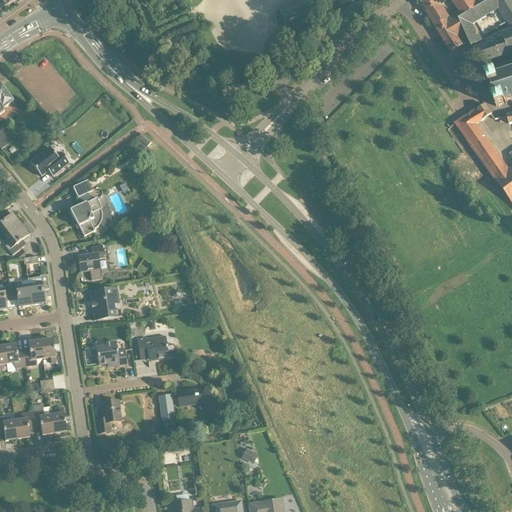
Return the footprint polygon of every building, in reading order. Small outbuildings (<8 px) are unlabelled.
[(0,0),(0,11),(19,0),(0,0)] [(339,8),(353,0),(302,0),(278,10),(282,18),(285,24),(335,3),(339,8)] [(425,0),(421,4),(427,13),(438,5),(438,6),(445,0),(425,0)] [(450,53),(462,46),(457,38),(464,34),(458,21),(478,9),(471,0),(445,0),(438,6),(438,5),(427,13),(450,53)] [(458,21),(464,34),(471,47),(506,25),(510,30),(502,34),(504,41),(474,51),(478,65),(511,53),(511,1),(511,0),(492,0),(478,9),(458,21)] [(511,67),(504,70),(505,72),(496,75),(495,73),(485,77),(495,107),(505,104),(505,101),(511,99),(511,67)] [(0,115),(5,112),(3,110),(13,103),(1,86),(0,86),(0,115)] [(511,115),(507,117),(499,119),(501,125),(508,123),(510,125),(511,124),(511,171),(509,173),(476,126),(484,120),(491,116),(485,106),(478,110),(456,124),(511,204),(511,115)] [(0,149),(1,151),(12,143),(2,130),(0,131),(0,149)] [(147,148),(151,144),(142,135),(138,139),(147,148)] [(30,164),(41,178),(48,172),(49,173),(52,177),(52,178),(69,164),(60,154),(56,157),(49,149),(30,164)] [(78,199),(93,192),(87,181),(72,189),(78,199)] [(102,210),(96,199),(86,204),(86,203),(69,212),(75,223),(76,223),(84,238),(93,233),(93,234),(95,233),(94,231),(96,230),(97,229),(99,227),(100,226),(101,224),(101,222),(102,220),(102,218),(102,216),(102,214),(101,212),(100,210),(102,210)] [(0,232),(4,238),(20,226),(12,215),(4,222),(0,217),(0,232)] [(20,226),(4,238),(9,244),(5,248),(12,257),(24,248),(20,243),(28,236),(20,226)] [(99,270),(98,261),(105,260),(103,247),(91,249),(92,256),(78,258),(80,273),(89,272),(91,282),(101,280),(100,270),(99,270)] [(24,266),(38,264),(37,258),(23,260),(24,266)] [(29,287),(31,307),(45,305),(42,290),(49,289),(47,278),(40,279),(41,285),(29,287)] [(5,300),(11,299),(9,284),(2,285),(3,291),(0,291),(0,311),(7,311),(5,300)] [(31,307),(29,287),(16,289),(15,284),(9,284),(11,299),(17,298),(18,309),(31,307)] [(114,311),(110,291),(89,295),(94,322),(121,318),(120,310),(114,311)] [(167,347),(166,342),(165,339),(145,342),(145,340),(136,342),(140,362),(148,361),(148,363),(165,361),(164,355),(175,353),(174,346),(167,347)] [(40,342),(43,360),(50,359),(51,365),(56,364),(53,340),(40,342)] [(36,361),(43,360),(40,342),(28,344),(30,355),(24,356),(26,368),(37,367),(36,361)] [(117,353),(116,344),(104,346),(104,348),(96,350),(98,367),(107,366),(107,369),(126,367),(125,352),(117,353)] [(26,368),(24,356),(17,357),(16,346),(4,347),(6,366),(14,365),(15,370),(26,368)] [(41,389),(54,387),(53,381),(40,383),(41,389)] [(54,387),(41,389),(42,396),(55,394),(54,387)] [(220,407),(205,389),(177,394),(180,409),(203,405),(211,414),(220,407)] [(170,398),(158,400),(162,423),(173,422),(173,418),(172,409),(170,398)] [(99,436),(111,434),(109,424),(121,421),(117,402),(102,405),(105,420),(97,422),(99,436)] [(51,417),(54,435),(66,433),(63,409),(58,410),(59,415),(51,417)] [(54,435),(51,417),(45,418),(44,412),(32,414),(34,427),(40,426),(42,437),(54,435)] [(28,427),(34,427),(32,414),(22,416),(22,421),(15,422),(17,440),(30,438),(28,427)] [(17,440),(15,422),(8,423),(7,418),(0,418),(0,431),(3,431),(5,442),(17,440)] [(253,465),(257,457),(246,451),(242,459),(253,465)] [(283,511),(282,501),(249,506),(249,511),(283,511)] [(181,503),(180,502),(172,503),(173,511),(199,511),(199,510),(189,511),(188,502),(181,503)] [(213,511),(241,511),(240,503),(213,507),(213,511)]
